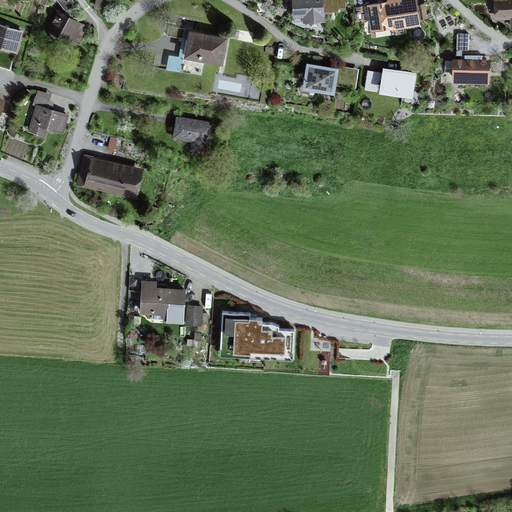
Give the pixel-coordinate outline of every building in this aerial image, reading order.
[(69,7),(63,0),(48,0),(60,14),(69,7)] [(295,0),(296,18),(305,17),(305,22),(324,21),(323,12),(337,11),(337,8),(345,7),(344,0),(295,0)] [(415,0),(398,0),(369,5),(374,31),(419,22),(415,0)] [(511,0),(496,0),(497,15),(511,13),(511,0)] [(75,26),(55,16),(46,33),(66,43),(75,26)] [(168,27),(166,36),(188,40),(184,56),(219,63),(224,38),(168,27)] [(16,33),(0,29),(0,50),(11,54),(16,33)] [(469,34),(458,33),(457,49),(468,49),(469,34)] [(486,58),(451,58),(451,80),(486,80),(486,58)] [(335,70),(308,65),(304,87),(330,92),(331,83),(355,88),(359,69),(336,64),(335,70)] [(384,68),(383,73),(368,71),(365,88),(377,90),(379,78),(384,79),(382,88),(410,93),(413,73),(384,68)] [(34,108),(36,109),(30,132),(45,136),(47,129),(62,133),(67,117),(45,111),(48,99),(38,95),(34,108)] [(212,123),(177,118),(175,137),(194,140),(192,150),(208,152),(212,123)] [(136,173),(82,160),(76,184),(93,188),(94,182),(132,191),(136,173)] [(141,290),(128,289),(126,306),(152,308),(151,319),(179,321),(182,290),(154,288),(155,282),(142,281),(141,290)] [(201,324),(202,307),(187,305),(186,323),(201,324)] [(232,321),(231,347),(284,349),(284,334),(273,334),(273,328),(265,328),(265,323),(232,321)]
